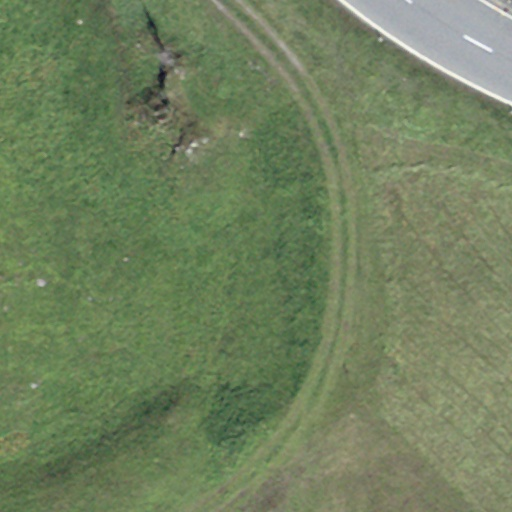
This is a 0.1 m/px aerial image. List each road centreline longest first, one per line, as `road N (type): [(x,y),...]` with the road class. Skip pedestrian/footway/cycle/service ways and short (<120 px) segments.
road 1 (track): [(209,511),(270,458),(325,384),(339,338),(345,245),(337,173),(310,97),(223,0)]
road 2 (primary): [(511,63),(403,0)]
